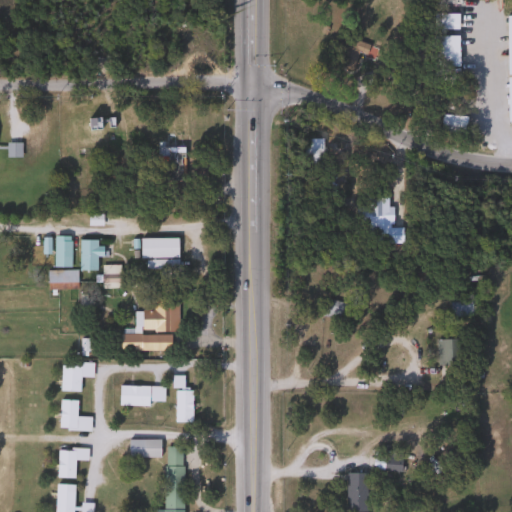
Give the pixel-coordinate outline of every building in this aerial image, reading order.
[(348,72),(332,66),(343,37),(367,47),(363,59),(355,56),(348,72)] [(95,117),(95,112),(106,111),(107,147),(98,147),(97,131),(85,132),(85,117),(95,117)] [(163,135),(182,135),(182,171),(163,171),(163,135)] [(319,139),(319,163),(301,163),(301,139),(319,139)] [(400,244),(373,244),(373,225),(353,225),(353,206),(363,206),(363,198),(381,198),(381,207),(390,207),(390,228),(400,228),(400,244)] [(68,237),(68,267),(51,267),(51,237),(68,237)] [(175,238),(175,279),(157,279),(157,269),(143,269),(143,260),(137,260),(137,239),(175,238)] [(98,241),(98,257),(93,257),(93,271),(77,271),(77,241),(98,241)] [(99,288),(99,265),(117,265),(117,288),(99,288)] [(73,290),(45,290),(45,271),(73,271),(73,290)] [(347,305),(341,323),(319,316),(325,298),(347,305)] [(174,331),(138,331),(139,311),(150,311),(150,299),(175,299),(174,331)] [(446,299),(471,299),(471,317),(446,317),(446,299)] [(117,351),(117,335),(167,335),(167,351),(117,351)] [(457,365),(433,365),(433,340),(457,340),(457,365)] [(89,365),(89,377),(77,377),(77,392),(57,392),(57,365),(89,365)] [(147,403),(147,406),(116,406),(116,387),(161,387),(161,403),(147,403)] [(172,423),(172,391),(189,391),(189,423),(172,423)] [(56,431),(56,400),(74,400),(74,417),(87,417),(87,431),(56,431)] [(157,458),(125,458),(125,440),(157,440),(157,458)] [(180,511),(161,511),(161,447),(180,447),(180,511)] [(84,449),(84,460),(71,460),(71,478),(54,478),(54,449),(84,449)] [(371,473),(369,459),(397,457),(398,471),(371,473)] [(363,511),(343,511),(343,473),(363,474),(363,511)] [(70,485),(70,511),(52,511),(52,485),(70,485)]
